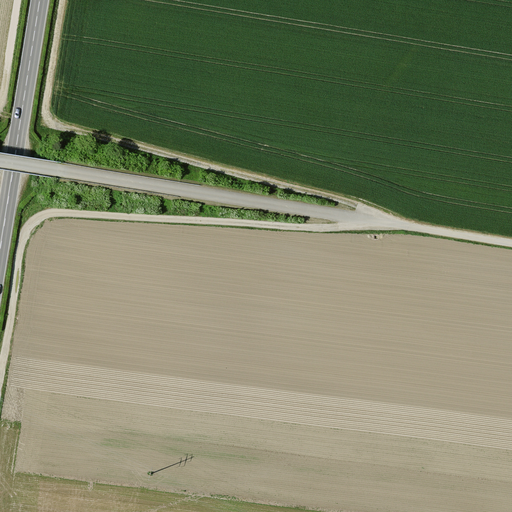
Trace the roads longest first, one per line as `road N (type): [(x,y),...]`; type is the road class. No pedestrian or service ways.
road 1 (track): [(0,379),(22,239),(42,215),(383,225),(359,207),(41,120),(63,0)]
road 2 (track): [(511,243),(0,160)]
road 3 (secondary): [(39,0),(0,249)]
